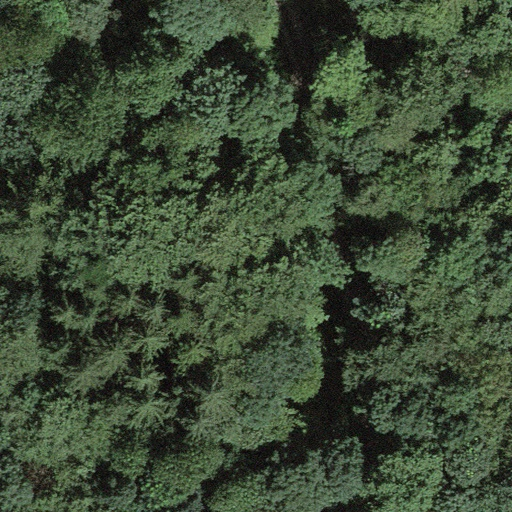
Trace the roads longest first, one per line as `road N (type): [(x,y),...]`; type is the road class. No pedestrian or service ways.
road 1 (track): [(381,511),(287,0)]
road 2 (track): [(511,100),(497,86),(288,1)]
